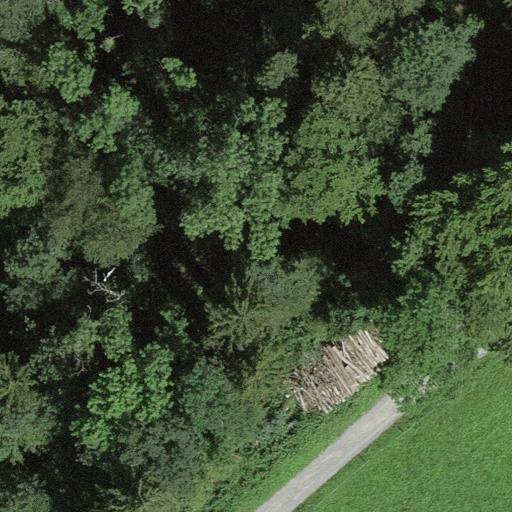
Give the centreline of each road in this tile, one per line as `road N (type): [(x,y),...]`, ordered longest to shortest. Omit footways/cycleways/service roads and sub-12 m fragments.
road 1 (track): [(511,298),(264,511)]
road 2 (track): [(469,0),(477,44),(511,122)]
